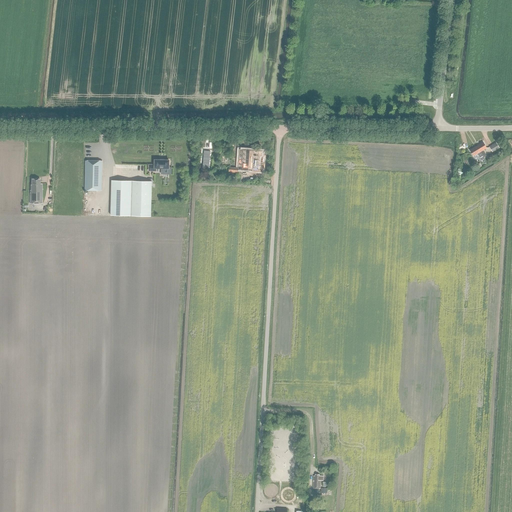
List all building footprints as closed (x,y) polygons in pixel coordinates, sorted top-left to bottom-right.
[(483,157),(486,155),(483,150),(487,148),(483,142),(477,146),(482,156),(483,157)] [(500,148),(496,142),(489,146),(492,152),(500,148)] [(482,156),(477,146),(470,150),(474,156),(477,154),(480,158),(482,161),(484,159),(483,157),(482,156)] [(238,170),(263,172),(263,163),(263,157),(262,157),(263,151),(239,149),(238,168),(229,167),(229,172),(238,172),(238,170)] [(149,165),(149,171),(155,171),(156,168),(169,169),(169,161),(155,160),(155,165),(149,165)] [(85,191),(102,191),(102,161),(85,161),(85,191)] [(42,204),(42,184),(40,184),(40,179),(32,179),(32,185),(31,185),(31,190),(30,191),(30,193),(30,204),(42,204)] [(152,182),(113,181),(112,181),(111,216),(151,217),(152,182)] [(321,480),(323,480),(323,476),(319,476),(319,475),(315,474),(315,476),(314,476),(313,488),(320,489),(321,480)]
